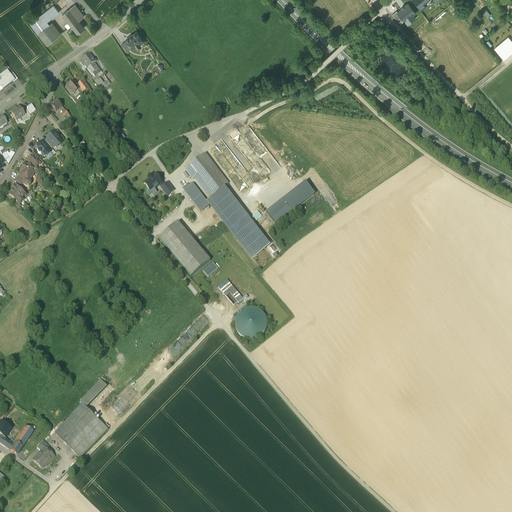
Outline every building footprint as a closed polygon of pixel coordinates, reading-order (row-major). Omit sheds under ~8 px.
[(404,5),(401,8),(402,9),(398,12),(397,13),(403,19),(408,25),(412,21),(409,18),(415,13),(408,4),(405,6),(404,5)] [(53,5),(35,20),(37,23),(44,18),(47,21),(59,12),(53,5)] [(74,5),(62,15),(68,22),(81,13),(74,5)] [(398,12),(396,11),(392,15),(399,23),(403,19),(397,13),(398,12)] [(68,22),(68,23),(71,27),(72,26),(79,35),(83,32),(81,30),(84,28),(78,21),(84,16),(81,13),(68,22)] [(37,23),(32,27),(38,34),(47,45),(58,36),(47,21),(44,18),(37,23)] [(136,32),(126,39),(132,48),(133,49),(136,46),(137,48),(141,46),(140,44),(143,42),(141,39),(142,38),(140,36),(139,36),(136,32)] [(495,48),(504,58),(511,51),(511,42),(508,37),(495,48)] [(127,40),(121,44),(126,52),(132,48),(127,40)] [(89,55),(82,61),(86,66),(88,68),(94,63),(96,62),(93,57),(92,59),(89,55)] [(94,63),(88,68),(95,77),(97,76),(101,72),(94,63)] [(9,76),(7,73),(1,77),(4,80),(0,83),(0,88),(2,91),(13,83),(14,82),(9,76)] [(17,80),(12,73),(9,76),(14,82),(13,83),(13,84),(17,80)] [(100,80),(96,83),(101,91),(110,84),(108,82),(104,85),(100,80)] [(83,81),(77,86),(80,89),(77,91),(79,94),(81,92),(83,94),(86,92),(88,95),(91,92),(85,83),(84,81),(83,82),(83,81)] [(77,86),(74,82),(68,87),(74,94),(77,91),(80,89),(77,86)] [(79,102),(73,95),(70,97),(76,105),(79,102)] [(62,107),(57,101),(51,107),(56,113),(61,108),(62,107)] [(31,105),(26,108),(28,111),(26,111),(29,116),(32,114),(35,112),(31,105)] [(24,116),(18,108),(10,112),(16,121),(24,116)] [(55,136),(53,133),(47,138),(48,140),(54,146),(55,148),(60,144),(57,140),(58,140),(58,138),(57,136),(55,136)] [(54,146),(48,140),(45,142),(51,149),(54,146)] [(51,149),(45,142),(42,145),(48,151),(51,149)] [(42,145),(41,143),(35,148),(38,151),(37,153),(39,154),(40,154),(41,154),(44,157),(49,153),(48,151),(42,145)] [(32,156),(27,161),(30,164),(34,169),(35,168),(40,165),(36,160),(38,158),(34,153),(31,155),(32,156)] [(205,154),(185,169),(193,179),(194,178),(210,198),(228,184),(205,154)] [(27,166),(24,165),(21,170),(23,172),(21,175),(21,174),(19,177),(20,177),(25,182),(22,184),(25,188),(28,188),(30,186),(30,183),(29,182),(34,173),(37,170),(35,168),(34,169),(30,164),(27,166)] [(151,176),(148,178),(149,180),(144,184),(151,192),(162,183),(155,175),(152,177),(151,176)] [(20,177),(14,182),(19,187),(22,184),(25,182),(20,177)] [(167,184),(161,188),(167,196),(173,192),(167,184)] [(183,191),(200,212),(208,205),(191,184),(183,191)] [(306,185),(268,214),(276,224),(314,195),(306,185)] [(22,194),(15,186),(11,190),(12,192),(12,191),(21,200),(24,197),(24,196),(22,194)] [(224,189),(208,202),(252,258),(268,246),(224,189)] [(21,200),(12,191),(12,192),(8,195),(16,203),(19,205),(22,201),(21,200)] [(210,261),(178,222),(158,239),(191,277),(210,261)] [(228,279),(219,287),(226,297),(231,293),(236,299),(232,301),(236,306),(248,296),(247,295),(243,298),(228,279)] [(258,338),(262,336),(265,333),(266,329),(267,325),(267,321),(266,317),(263,313),(260,310),(257,308),(253,308),(248,308),(244,309),(241,311),(238,315),(236,318),(235,322),(236,327),(237,330),(239,334),(242,337),(246,339),(250,339),(254,339),(258,338)] [(100,381),(80,402),(82,404),(81,405),(86,409),(107,387),(100,381)] [(81,405),(54,434),(71,450),(99,421),(86,409),(81,405)] [(99,421),(71,450),(80,458),(108,430),(99,421)] [(10,431),(0,424),(0,443),(6,448),(9,443),(4,440),(10,431)] [(26,427),(15,442),(22,447),(33,431),(26,427)] [(49,447),(43,441),(36,448),(41,452),(33,460),(42,469),(47,463),(48,464),(53,459),(47,453),(49,452),(47,450),(49,447)] [(22,447),(15,442),(13,446),(9,443),(6,448),(17,455),(22,447)]
